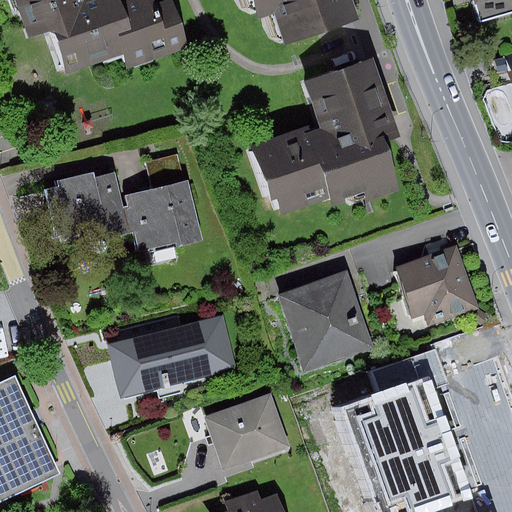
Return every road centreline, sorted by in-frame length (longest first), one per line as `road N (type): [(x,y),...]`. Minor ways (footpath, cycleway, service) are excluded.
road 1 (primary): [(413,0),(511,265)]
road 2 (residential): [(18,284),(124,511)]
